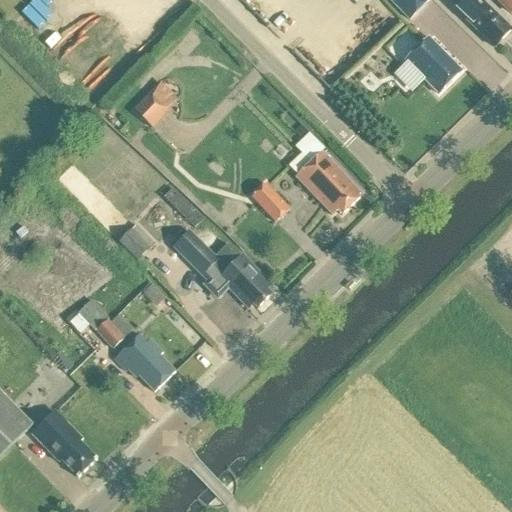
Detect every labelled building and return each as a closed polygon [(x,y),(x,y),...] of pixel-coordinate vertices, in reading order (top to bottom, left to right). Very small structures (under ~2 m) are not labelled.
[(430,4),(426,0),(386,0),(410,24),(430,4)] [(461,0),(456,5),(468,17),(476,24),(471,29),(494,51),(511,33),(488,11),(487,12),(475,0),(461,0)] [(498,4),(511,17),(511,15),(511,0),(492,0),(497,5),(498,4)] [(462,74),(429,41),(405,64),(438,97),(462,74)] [(153,132),(180,104),(161,85),(133,113),(153,132)] [(362,198),(322,156),(296,180),(332,217),(337,213),(342,217),(362,198)] [(276,224),(291,210),(267,185),(252,199),(276,224)] [(174,192),(166,201),(196,230),(204,222),(174,192)] [(119,245),(137,264),(155,247),(137,228),(119,245)] [(227,248),(217,258),(216,259),(192,233),(174,251),(207,285),(203,288),(218,303),(229,291),(248,311),(253,307),(258,312),(271,299),(266,294),(271,289),(242,259),(240,261),(227,248)] [(23,268),(38,287),(57,272),(42,253),(23,268)] [(108,324),(91,305),(79,316),(97,335),(108,324)] [(125,341),(108,324),(97,335),(113,352),(125,341)] [(139,338),(114,362),(126,375),(128,373),(135,380),(139,379),(155,395),(175,375),(160,359),(163,356),(150,344),(147,346),(139,338)] [(0,454),(26,429),(0,403),(0,454)] [(78,481),(96,463),(80,446),(82,443),(65,426),(55,416),(32,438),(59,466),(62,463),(78,481)]
